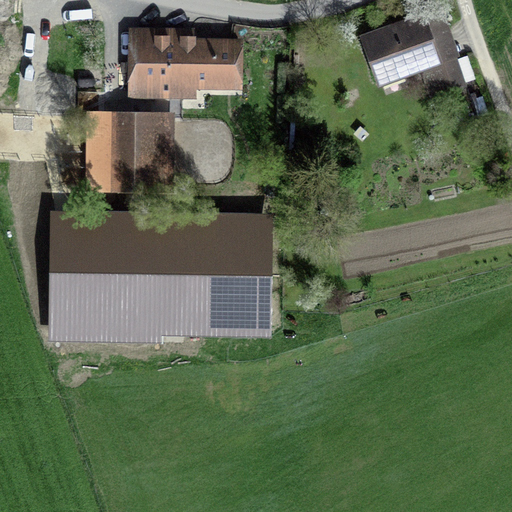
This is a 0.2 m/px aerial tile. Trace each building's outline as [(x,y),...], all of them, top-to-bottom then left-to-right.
[(425,9),(360,31),(378,85),(384,83),(385,86),(407,79),(405,76),(427,69),(438,101),(470,90),(466,80),(475,77),(467,54),(460,56),(449,24),(432,29),(425,9)] [(195,26),(127,25),(127,97),(197,97),(197,87),(243,87),(243,35),(195,35),(195,26)] [(174,109),(97,107),(95,191),(172,193),(174,109)] [(309,162),(291,161),(290,180),(309,181),(309,162)] [(273,215),(52,212),(50,341),(161,342),(161,336),(271,338),(273,215)]
